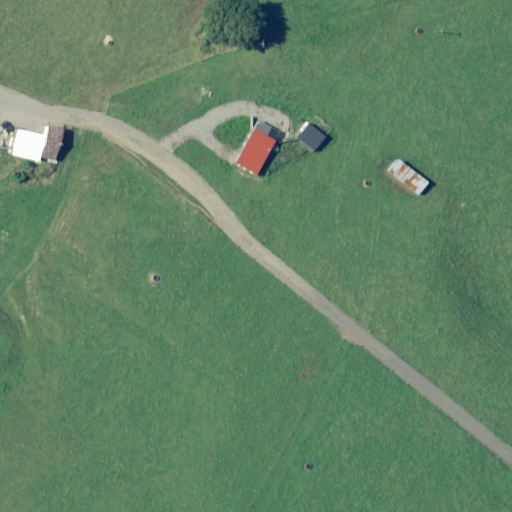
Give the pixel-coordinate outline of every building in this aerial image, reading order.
[(0,148),(2,146),(11,134),(0,125),(0,148)] [(59,130),(44,127),(37,158),(51,162),(59,130)] [(320,140),(302,127),(293,139),(311,153),(320,140)] [(269,143),(249,132),(231,165),(251,176),(269,143)] [(425,184),(395,160),(383,174),(413,198),(425,184)] [(227,173),(215,168),(211,178),(223,183),(227,173)]
